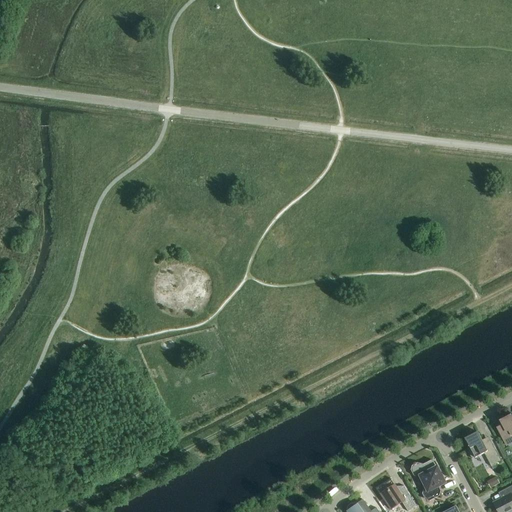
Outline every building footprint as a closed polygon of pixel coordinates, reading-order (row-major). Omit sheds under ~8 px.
[(497,429),(506,446),(511,442),(511,418),(511,416),(500,422),(502,426),(497,429)] [(471,450),(468,451),(472,459),(475,458),(475,459),(484,454),(491,467),(501,462),(491,443),(485,446),(478,433),(465,440),(471,450)] [(426,486),(423,495),(426,499),(429,501),(438,496),(439,492),(437,487),(442,485),(443,481),(434,464),(430,463),(424,466),(418,465),(416,465),(416,464),(414,465),(414,466),(413,467),(412,470),(415,476),(422,478),(426,486)] [(491,489),(500,484),(497,479),(488,484),(491,489)] [(396,487),(396,488),(391,480),(378,489),(391,510),(402,503),(407,511),(409,511),(416,507),(404,487),(398,490),(396,487)] [(493,504),(497,511),(510,511),(511,511),(511,486),(507,489),(510,495),(493,504)] [(378,511),(376,509),(371,511),(363,500),(355,506),(353,505),(351,505),(349,507),(348,508),(348,510),(348,511),(378,511)]
